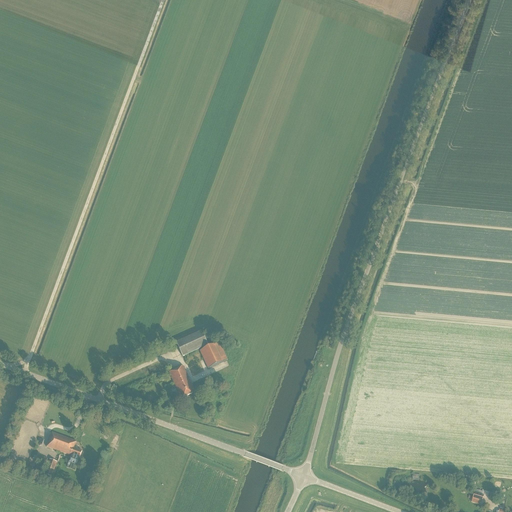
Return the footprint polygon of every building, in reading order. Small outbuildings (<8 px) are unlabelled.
[(202,331),(176,343),(183,357),(208,345),(202,331)] [(219,342),(200,351),(208,369),(228,360),(219,342)] [(183,366),(169,373),(181,399),(195,393),(183,366)] [(76,442),(53,433),(47,447),(71,456),(69,462),(77,466),(82,451),(76,449),(77,448),(76,446),(75,446),(76,442)] [(45,474),(52,477),(58,462),(50,459),(45,474)] [(482,501),(484,496),(474,493),(472,502),(479,505),(480,501),(482,501)]
